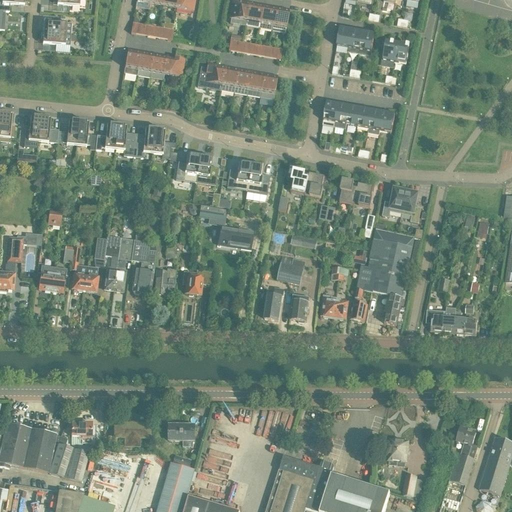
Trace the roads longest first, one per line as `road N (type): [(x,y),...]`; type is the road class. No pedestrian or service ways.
road 1 (residential): [(0,333),(511,346)]
road 2 (residential): [(0,392),(511,396)]
road 3 (residential): [(307,157),(398,174),(500,179),(511,171)]
road 4 (residential): [(107,113),(170,120),(307,157)]
